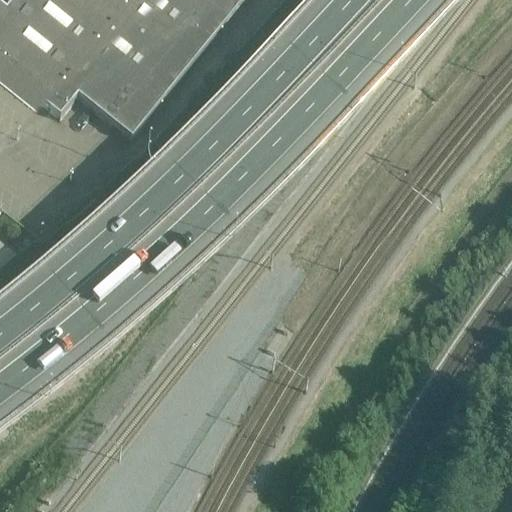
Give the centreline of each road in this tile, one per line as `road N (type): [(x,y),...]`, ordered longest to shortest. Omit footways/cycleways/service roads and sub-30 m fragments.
road 1 (motorway): [(0,398),(74,340),(243,180),(405,0)]
road 2 (motorway): [(347,0),(158,204),(0,342)]
